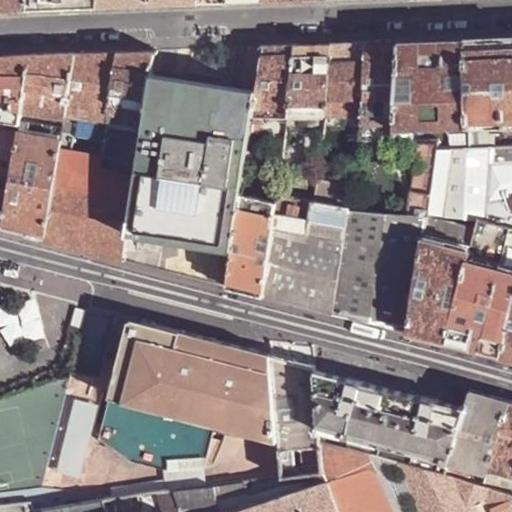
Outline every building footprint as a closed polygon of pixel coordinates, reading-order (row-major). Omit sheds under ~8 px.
[(511,36),(499,37),(467,38),(470,125),(481,125),(508,124),(511,123),(511,36)] [(432,39),(401,41),(398,122),(398,126),(415,126),(470,125),(467,38),(432,39)] [(383,41),(369,42),(367,98),(364,113),(363,121),(398,122),(401,41),(383,41)] [(348,43),(332,43),(327,111),(364,113),(367,98),(369,42),(348,43)] [(311,44),(297,45),(289,115),(327,112),(327,111),(332,43),(311,44)] [(289,115),(297,45),(278,45),(265,46),(259,91),(255,115),(289,116),(289,115)] [(134,51),(119,52),(110,110),(144,118),(151,74),(155,50),(134,51)] [(95,53),(76,54),(66,113),(109,119),(110,110),(119,52),(95,53)] [(51,55),(32,55),(23,109),(65,117),(66,113),(76,54),(51,55)] [(9,56),(0,56),(0,121),(21,125),(23,109),(32,55),(9,56)] [(133,185),(126,233),(201,246),(224,84),(187,79),(151,74),(144,118),(133,185)] [(224,84),(201,246),(234,251),(243,193),(247,164),(255,115),(259,91),(239,87),(224,84)] [(65,117),(23,109),(21,125),(19,133),(61,140),(65,117)] [(144,118),(110,110),(109,119),(99,178),(133,185),(144,118)] [(109,119),(66,113),(65,117),(61,140),(56,171),(99,178),(109,119)] [(0,177),(12,179),(19,133),(21,125),(0,121),(0,177)] [(398,122),(363,121),(360,141),(398,142),(398,126),(398,122)] [(508,124),(481,125),(482,148),(508,147),(508,124)] [(481,125),(470,125),(470,149),(482,148),(481,125)] [(415,126),(398,126),(398,142),(414,142),(415,126)] [(61,140),(19,133),(12,179),(10,191),(4,227),(28,233),(45,237),(56,171),(61,140)] [(439,143),(419,142),(408,214),(428,214),(438,151),(439,143)] [(511,146),(508,147),(482,148),(470,149),(438,151),(428,214),(477,221),(478,220),(511,228),(511,146)] [(99,178),(56,171),(45,237),(44,241),(66,246),(86,252),(99,178)] [(12,179),(0,177),(0,189),(10,191),(12,179)] [(133,185),(99,178),(86,252),(121,260),(126,233),(133,185)] [(352,193),(316,188),(313,201),(350,207),(352,193)] [(10,191),(0,189),(0,228),(4,229),(4,227),(10,191)] [(276,213),(277,201),(243,193),(234,251),(228,286),(249,291),(263,295),(276,213)] [(313,201),(278,194),(277,201),(276,213),(311,220),(313,201)] [(276,213),(263,295),(301,304),(333,312),(350,209),(350,207),(313,201),(311,220),(276,213)] [(350,209),(333,312),(374,323),(410,331),(424,237),(427,217),(428,214),(408,214),(350,209)] [(475,230),(477,221),(428,214),(427,217),(475,230)] [(427,217),(424,237),(470,249),(475,230),(427,217)] [(470,249),(468,259),(511,269),(511,228),(478,220),(477,221),(475,230),(470,249)] [(470,249),(424,237),(410,331),(432,337),(448,341),(468,259),(470,249)] [(511,317),(511,269),(468,259),(448,341),(478,349),(503,355),(511,317)] [(511,317),(503,355),(511,357),(511,317)] [(137,324),(127,322),(124,336),(133,339),(137,324)] [(275,360),(137,324),(133,339),(124,336),(96,445),(121,459),(128,446),(172,458),(175,472),(205,469),(217,430),(280,442),(275,360)] [(315,365),(274,354),(275,360),(280,442),(282,476),(323,472),(320,441),(315,369),(315,365)] [(350,378),(315,369),(320,441),(367,453),(399,460),(446,474),(450,461),(466,407),(465,407),(435,399),(400,391),(392,389),(350,378)] [(487,394),(470,389),(465,407),(466,407),(450,461),(472,467),(488,471),(489,467),(509,400),(487,394)] [(511,401),(509,400),(489,467),(508,472),(511,472),(511,401)] [(394,511),(367,453),(320,441),(323,472),(327,483),(337,511),(394,511)] [(130,464),(164,474),(175,472),(172,458),(128,446),(121,459),(130,464)] [(446,474),(399,460),(422,511),(471,511),(468,505),(486,497),(493,511),(511,511),(511,492),(503,490),(468,480),(446,474)] [(472,467),(450,461),(446,474),(468,480),(472,467)] [(282,476),(214,484),(217,501),(181,507),(182,511),(241,511),(327,483),(323,472),(282,476)] [(511,472),(508,472),(503,490),(511,492),(511,472)] [(337,511),(327,483),(241,511),(337,511)] [(214,484),(175,489),(181,507),(217,501),(214,484)] [(175,489),(159,491),(165,511),(182,511),(181,507),(175,489)] [(123,511),(118,497),(105,499),(108,511),(123,511)] [(108,511),(105,499),(43,510),(43,511),(108,511)] [(31,503),(0,507),(0,511),(43,511),(43,510),(34,511),(31,503)]
